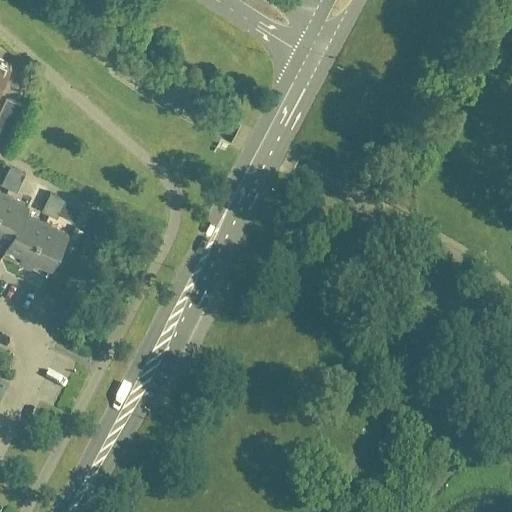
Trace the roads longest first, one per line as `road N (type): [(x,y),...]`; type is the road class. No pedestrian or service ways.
road 1 (tertiary): [(72,511),(322,43)]
road 2 (residential): [(0,309),(37,340),(35,363),(0,436)]
